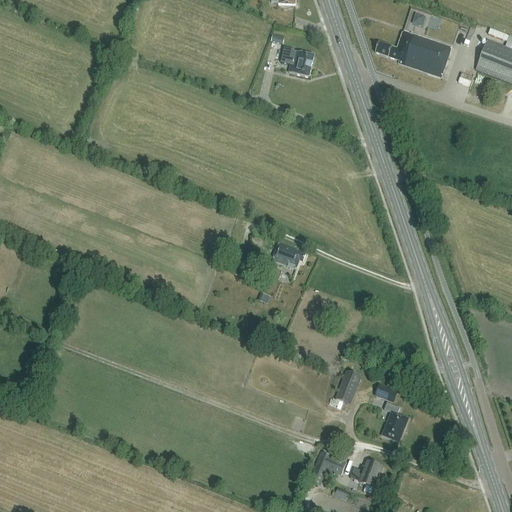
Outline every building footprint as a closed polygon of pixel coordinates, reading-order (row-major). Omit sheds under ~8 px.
[(418,13),(414,24),(425,27),(428,17),(418,13)] [(442,79),(452,49),(404,32),(398,50),(379,43),(376,54),(400,62),(399,65),(442,79)] [(283,46),(284,39),(272,37),(271,43),(283,46)] [(511,51),(487,42),(476,72),(511,85),(511,51)] [(284,49),(281,64),(291,66),(289,74),(309,79),(314,57),(294,52),(284,49)] [(296,270),(300,262),(303,263),(306,256),(297,252),(298,251),(279,243),(273,261),(296,270)] [(229,273),(249,281),(255,266),(234,259),(229,273)] [(260,303),(267,305),(270,298),(263,295),(260,303)] [(346,365),(354,368),(358,357),(350,354),(346,365)] [(336,400),(351,406),(361,378),(346,372),(336,400)] [(398,392),(379,385),(375,394),(394,402),(398,392)] [(397,415),(400,409),(387,404),(384,411),(392,414),(382,437),(398,443),(408,420),(397,415)] [(319,486),(325,470),(342,476),(346,464),(320,455),(309,483),(319,486)] [(374,490),(383,469),(368,463),(363,473),(354,469),(350,479),(359,483),(359,484),(374,490)] [(339,491),(337,497),(349,501),(351,495),(339,491)]
